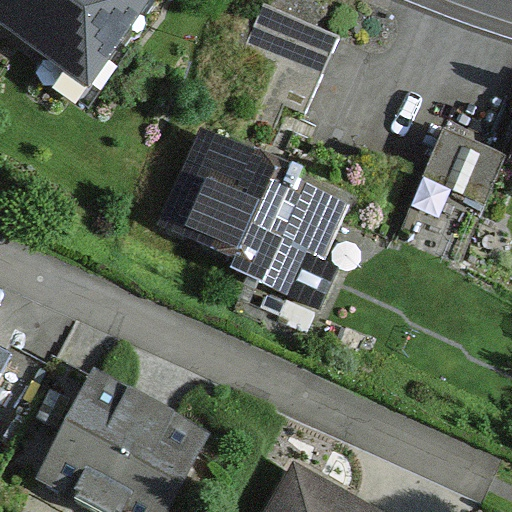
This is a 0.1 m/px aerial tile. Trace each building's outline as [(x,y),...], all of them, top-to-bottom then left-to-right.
[(126,1),(124,0),(0,0),(0,44),(66,89),(126,1)] [(266,3),(252,41),(328,68),(342,30),(266,3)] [(340,211),(192,143),(147,241),(319,320),(340,276),(316,265),(340,211)] [(494,173),(436,148),(413,202),(471,227),(494,173)] [(0,385),(12,363),(0,357),(0,385)] [(172,511),(211,439),(93,378),(38,484),(91,511),(172,511)] [(339,511),(278,481),(262,511),(339,511)]
